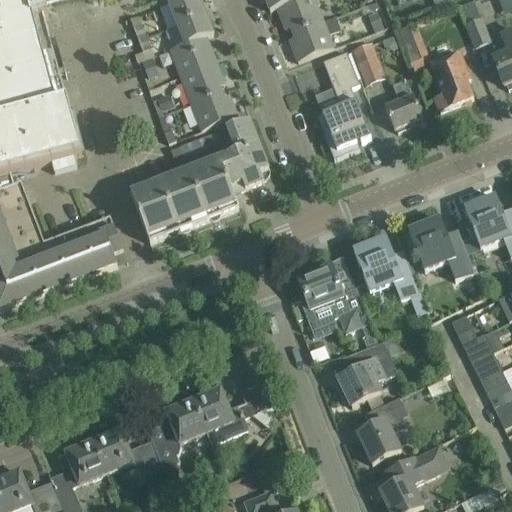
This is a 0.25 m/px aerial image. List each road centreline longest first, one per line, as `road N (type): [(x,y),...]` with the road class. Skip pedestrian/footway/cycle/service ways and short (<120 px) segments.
road 1 (unclassified): [(0,447),(288,327)]
road 2 (unclassified): [(146,282),(118,202),(78,29)]
road 3 (residential): [(313,218),(230,0)]
road 4 (tertiary): [(313,218),(511,143)]
road 5 (unclassified): [(357,511),(288,327)]
road 6 (tertiary): [(0,337),(146,282)]
